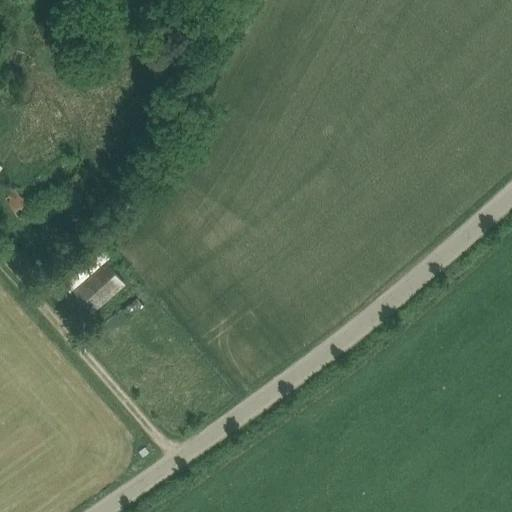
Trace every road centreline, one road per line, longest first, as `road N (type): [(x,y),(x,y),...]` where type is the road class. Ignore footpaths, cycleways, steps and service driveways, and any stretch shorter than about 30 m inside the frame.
road 1 (unclassified): [(114,511),(446,268),(511,209)]
road 2 (track): [(0,263),(183,464)]
